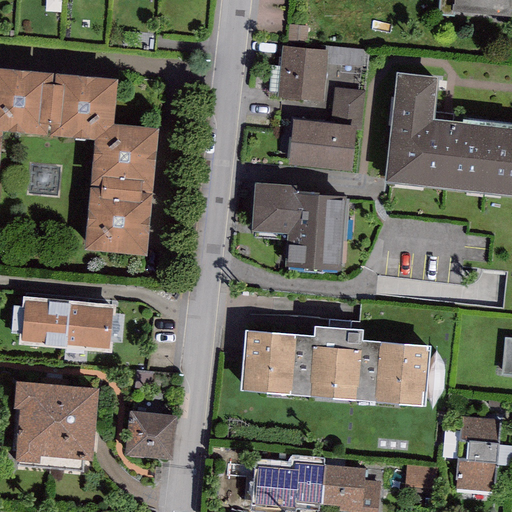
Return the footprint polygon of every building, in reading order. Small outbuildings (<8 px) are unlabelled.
[(511,0),(448,0),(447,17),(511,22),(511,0)] [(328,54),(280,48),(274,100),(321,106),(328,54)] [(118,76),(0,65),(0,127),(3,128),(94,136),(112,138),(114,121),(118,76)] [(438,74),(396,69),(383,179),(484,190),(492,123),(433,116),(438,74)] [(295,121),(291,161),(350,167),(355,127),(360,127),(363,93),(337,90),(333,125),(295,121)] [(156,125),(114,121),(112,138),(94,136),(84,248),(144,253),(156,125)] [(511,124),(492,123),(484,190),(511,193),(511,124)] [(339,273),(343,204),(287,201),(288,189),(250,187),(247,237),(285,239),(283,269),(339,273)] [(65,346),(69,298),(22,294),(21,304),(19,332),(18,342),(65,346)] [(114,313),(115,302),(69,298),(65,346),(110,351),(112,341),(114,313)] [(19,332),(21,304),(14,304),(11,331),(19,332)] [(123,314),(114,313),(112,341),(121,342),(123,314)] [(240,333),(235,394),(421,409),(426,348),(240,333)] [(511,342),(503,342),(500,377),(511,378),(511,342)] [(92,391),(12,385),(6,466),(86,472),(92,391)] [(172,420),(126,416),(122,458),(168,463),(172,420)] [(511,429),(511,425),(459,420),(452,492),(505,497),(511,429)] [(319,471),(254,467),(251,506),(317,510),(319,471)] [(376,511),(379,475),(319,471),(317,510),(346,511),(376,511)]
